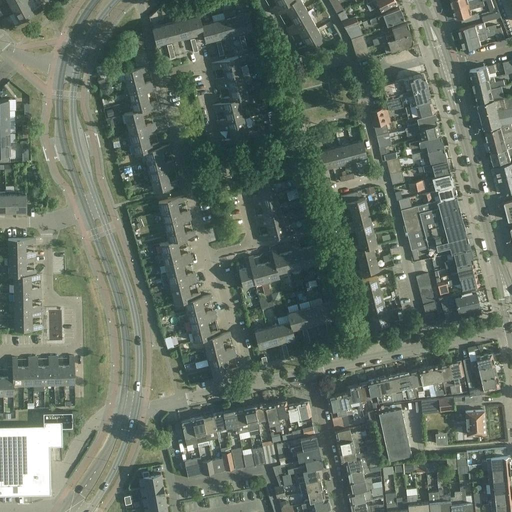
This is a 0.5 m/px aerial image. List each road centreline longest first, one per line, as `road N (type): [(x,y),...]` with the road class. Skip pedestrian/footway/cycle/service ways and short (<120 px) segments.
road 1 (residential): [(418,347),(360,109),(321,0)]
road 2 (residential): [(206,259),(145,23)]
road 3 (tertiary): [(502,279),(444,67)]
road 4 (secondary): [(134,408),(133,305),(98,205)]
road 5 (secondary): [(86,210),(120,307),(121,406)]
road 6 (residential): [(78,349),(77,301),(48,301),(47,222)]
road 7 (secondary): [(63,67),(61,134),(86,210)]
road 8 (residential): [(341,511),(311,370)]
road 9 (secondary): [(98,205),(75,136),(77,71)]
road 10 (residential): [(250,386),(206,259)]
road 11 (secondary): [(121,406),(111,440),(67,511)]
